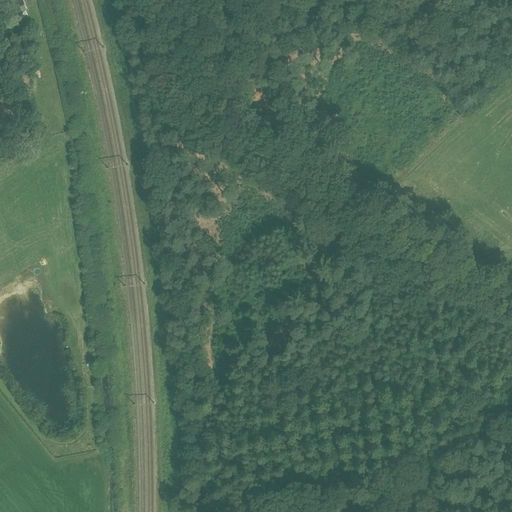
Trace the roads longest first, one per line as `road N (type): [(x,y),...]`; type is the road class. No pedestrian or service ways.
road 1 (track): [(196,511),(179,267),(153,90),(210,122)]
road 2 (track): [(511,301),(210,122)]
road 3 (track): [(179,104),(190,80),(271,0)]
